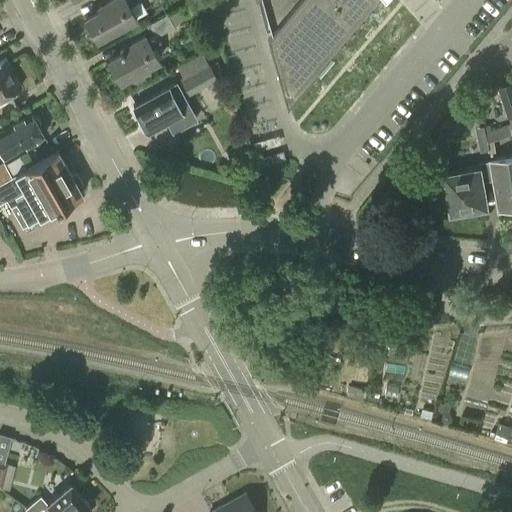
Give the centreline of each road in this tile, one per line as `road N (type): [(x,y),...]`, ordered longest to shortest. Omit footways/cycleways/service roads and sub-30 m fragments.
road 1 (tertiary): [(157,244),(275,233),(425,258),(511,262)]
road 2 (tertiary): [(157,244),(23,0)]
road 3 (residential): [(267,446),(157,244)]
road 4 (residential): [(137,511),(64,439),(0,413)]
road 5 (residential): [(0,281),(157,244)]
road 6 (residential): [(139,511),(267,446)]
